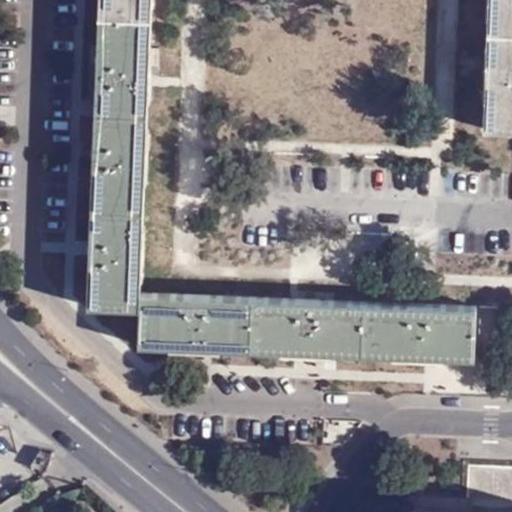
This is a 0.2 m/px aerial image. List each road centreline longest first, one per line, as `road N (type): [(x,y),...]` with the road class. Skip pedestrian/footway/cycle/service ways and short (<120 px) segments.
road 1 (residential): [(319,511),(398,423),(511,422)]
road 2 (secondary): [(90,433),(0,330)]
road 3 (secondary): [(90,433),(186,511)]
